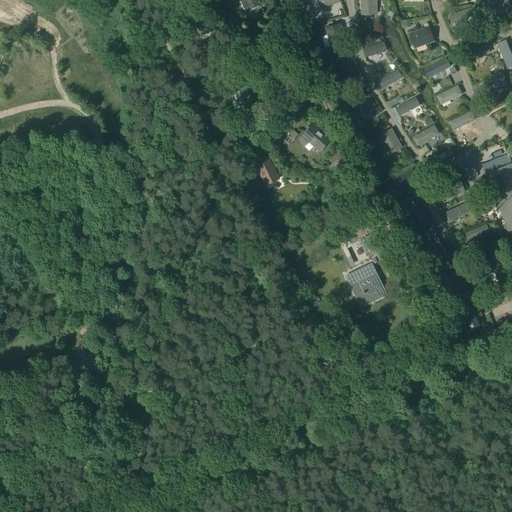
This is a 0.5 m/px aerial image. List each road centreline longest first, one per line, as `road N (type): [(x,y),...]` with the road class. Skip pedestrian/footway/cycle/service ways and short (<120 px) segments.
road 1 (track): [(137,0),(195,100),(211,143),(213,192),(181,263),(0,480)]
road 2 (unclassified): [(92,511),(511,338)]
road 3 (track): [(270,0),(454,362)]
road 4 (track): [(80,355),(81,234),(101,128),(75,102),(0,114)]
road 5 (track): [(80,355),(0,230)]
road 6 (track): [(0,15),(56,50),(75,102)]
